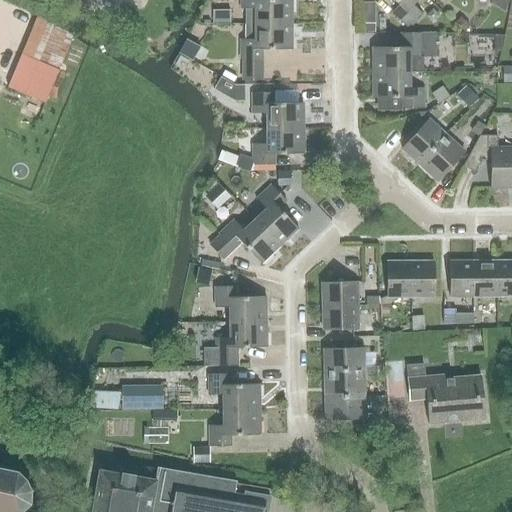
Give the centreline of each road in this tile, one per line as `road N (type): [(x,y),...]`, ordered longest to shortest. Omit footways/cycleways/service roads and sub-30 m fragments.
road 1 (residential): [(379,511),(374,490),(298,435),(295,271),(387,184)]
road 2 (residential): [(387,184),(344,136),(341,0)]
road 3 (residential): [(511,223),(433,224),(387,184)]
